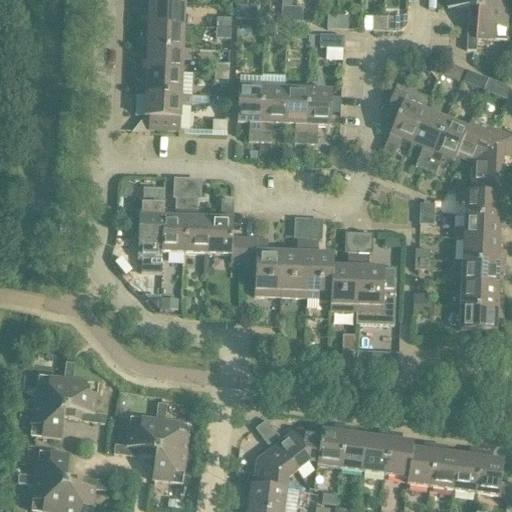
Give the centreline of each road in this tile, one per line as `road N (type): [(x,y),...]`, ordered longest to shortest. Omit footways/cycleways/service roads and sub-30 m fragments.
road 1 (residential): [(102,166),(225,174),(264,205),(344,206),(361,189),(375,51),(420,48),(420,0)]
road 2 (residential): [(214,511),(227,350),(209,337),(155,330),(108,283),(97,263),(102,166)]
road 3 (residential): [(102,166),(109,0)]
